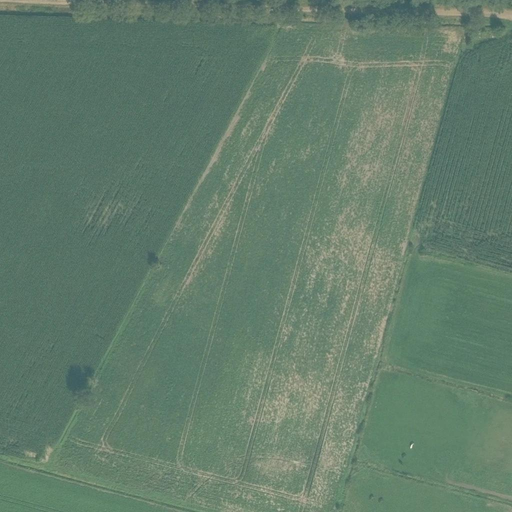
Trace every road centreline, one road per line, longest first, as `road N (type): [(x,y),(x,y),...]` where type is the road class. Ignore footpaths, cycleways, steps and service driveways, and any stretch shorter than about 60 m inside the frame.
road 1 (track): [(0,0),(313,9)]
road 2 (track): [(313,9),(511,13)]
